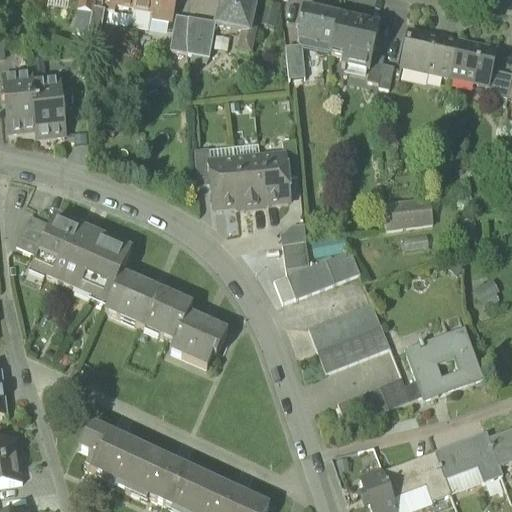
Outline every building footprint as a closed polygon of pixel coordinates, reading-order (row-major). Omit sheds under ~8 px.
[(69,2),(58,0),(48,0),(46,12),(67,16),(69,2)] [(79,0),(76,16),(91,18),(92,12),(94,0),(79,0)] [(114,12),(133,15),(135,0),(110,0),(108,15),(113,16),(114,12)] [(135,0),(133,15),(133,16),(151,20),(150,24),(160,26),(170,28),(175,0),(135,0)] [(237,54),(250,57),(255,34),(249,32),(255,7),(240,4),(240,0),(221,0),(215,28),(215,31),(242,37),(237,54)] [(279,15),(260,11),(256,29),(275,33),(279,15)] [(104,14),(92,12),(91,18),(88,35),(99,38),(104,14)] [(329,53),(337,21),(300,13),(294,39),(296,46),(318,51),(329,53)] [(91,18),(76,16),(73,33),(88,35),(91,18)] [(151,20),(133,16),(130,30),(159,35),(160,26),(150,24),(151,20)] [(169,56),(187,59),(186,47),(187,23),(175,21),(169,56)] [(379,31),(337,21),(329,53),(328,62),(342,65),(340,72),(368,78),(379,31)] [(215,28),(187,23),(186,47),(187,59),(209,64),(215,31),(215,28)] [(400,74),(438,83),(447,44),(409,35),(400,74)] [(457,46),(447,44),(438,83),(449,85),(450,81),(457,46)] [(497,55),(457,46),(450,81),(485,89),(489,89),(492,76),(497,55)] [(286,52),(289,86),(304,84),(301,55),(297,51),(286,52)] [(366,87),(378,90),(382,70),(384,63),(372,60),(366,87)] [(394,73),(382,70),(378,90),(377,93),(388,96),(394,73)] [(506,104),(509,88),(511,80),(492,76),(489,89),(485,89),(483,100),(506,105),(506,104)] [(7,139),(35,136),(31,89),(31,81),(2,84),(7,139)] [(58,86),(31,89),(35,136),(35,144),(64,142),(58,86)] [(284,160),(286,184),(298,183),(295,147),(281,148),(283,161),(284,160)] [(232,153),(233,166),(259,163),(257,151),(232,153)] [(233,166),(232,153),(208,155),(209,168),(233,166)] [(194,157),(196,193),(210,191),(208,168),(209,168),(208,155),(194,157)] [(283,161),(259,163),(263,211),(289,208),(286,184),(284,160),(283,161)] [(263,213),(263,211),(259,163),(233,166),(238,213),(238,215),(263,213)] [(229,214),(238,213),(233,166),(209,168),(208,168),(210,191),(213,216),(223,215),(229,214)] [(382,210),(384,236),(432,229),(429,206),(382,210)] [(16,253),(36,262),(50,231),(30,221),(16,253)] [(77,290),(110,304),(121,280),(130,258),(53,224),(50,231),(36,262),(32,270),(46,277),(44,281),(75,295),(77,290)] [(475,224),(460,226),(462,248),(477,247),(475,224)] [(279,240),(281,252),(305,248),(303,230),(290,232),(283,239),(279,240)] [(426,241),(403,243),(404,255),(428,252),(426,241)] [(342,243),(311,248),(314,264),(345,258),(342,243)] [(305,248),(281,252),(285,282),(286,282),(300,277),(308,273),(305,248)] [(351,257),(338,262),(347,285),(359,280),(351,257)] [(334,290),(347,285),(338,262),(325,267),(334,290)] [(325,267),(312,272),(321,295),(334,290),(325,267)] [(308,273),(300,277),(308,300),(321,295),(312,272),(308,273)] [(295,305),(308,300),(300,277),(286,282),(295,305)] [(191,311),(121,280),(110,304),(104,318),(120,325),(122,320),(137,326),(134,331),(143,336),(146,331),(160,337),(158,342),(173,349),(169,358),(201,372),(206,359),(215,363),(226,337),(187,320),(191,311)] [(295,305),(286,282),(285,282),(272,288),(281,311),(295,305)] [(492,284),(475,295),(482,307),(500,296),(492,284)] [(367,337),(380,332),(371,310),(358,315),(367,337)] [(354,342),(367,337),(358,315),(346,320),(354,342)] [(342,347),(354,342),(346,320),(333,325),(342,347)] [(420,403),(422,406),(481,384),(457,320),(441,326),(443,333),(435,336),(438,344),(403,357),(414,387),(420,403)] [(329,352),(342,347),(333,325),(320,330),(329,352)] [(316,357),(329,352),(320,330),(307,335),(316,357)] [(380,332),(367,337),(376,359),(389,354),(380,332)] [(367,337),(354,342),(363,364),(376,359),(367,337)] [(354,342),(342,347),(350,369),(363,364),(354,342)] [(342,347),(329,352),(338,374),(350,369),(342,347)] [(329,352),(316,357),(325,379),(338,374),(329,352)] [(400,384),(390,388),(399,411),(409,407),(403,391),(400,384)] [(414,387),(403,391),(409,407),(420,403),(414,387)] [(388,415),(399,411),(390,388),(379,393),(388,415)] [(374,421),(388,415),(379,393),(365,398),(374,421)] [(360,427),(374,421),(365,398),(351,404),(360,427)] [(345,432),(360,427),(351,404),(337,409),(345,432)] [(89,476),(129,494),(147,455),(90,429),(78,455),(95,462),(89,476)] [(511,436),(488,445),(498,473),(511,467),(511,436)] [(501,482),(498,473),(488,445),(485,438),(433,458),(444,486),(477,473),(483,489),(501,482)] [(0,491),(22,488),(22,487),(19,487),(12,445),(15,444),(15,443),(0,445),(0,491)] [(193,511),(207,483),(147,455),(129,494),(166,511),(193,511)] [(449,500),(444,486),(433,458),(382,476),(393,504),(425,493),(430,507),(449,500)] [(350,478),(346,462),(334,465),(338,481),(350,478)] [(449,500),(483,489),(477,473),(444,486),(449,500)] [(396,511),(393,504),(382,476),(358,486),(368,511),(367,511),(396,511)] [(268,511),(207,483),(193,511),(268,511)] [(423,511),(431,509),(430,507),(425,493),(393,504),(396,511),(423,511)]
